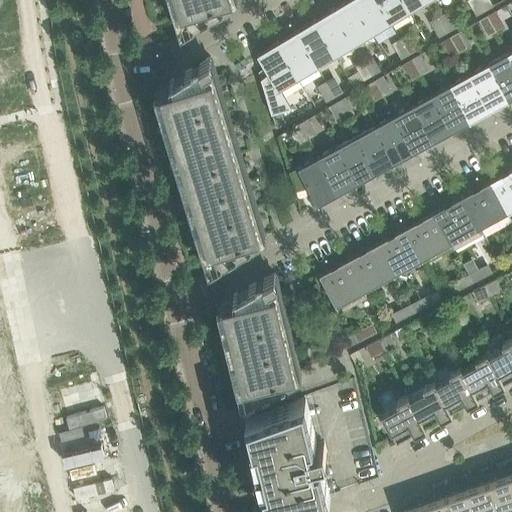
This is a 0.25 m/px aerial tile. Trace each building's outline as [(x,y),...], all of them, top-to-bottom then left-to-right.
[(179,0),(182,11),(209,3),(209,2),(215,0),(215,1),(216,1),(218,0),(179,0)] [(353,0),(345,0),(333,8),(354,43),(372,32),(353,0)] [(378,0),(353,0),(372,32),(391,20),(378,0)] [(403,0),(378,0),(391,20),(409,9),(403,0)] [(403,0),(409,9),(424,0),(403,0)] [(479,0),(471,0),(477,14),(485,9),(479,0)] [(479,0),(485,9),(493,4),(489,0),(479,0)] [(333,8),(314,19),(335,54),(354,43),(333,8)] [(488,14),(495,27),(501,23),(496,10),(488,14)] [(440,18),(447,30),(456,26),(446,14),(440,18)] [(488,14),(480,19),(489,31),(495,27),(488,14)] [(440,18),(434,21),(439,35),(447,30),(440,18)] [(314,19),(296,30),(316,65),(335,54),(314,19)] [(296,30),(277,41),(298,76),(316,65),(296,30)] [(458,31),(450,36),(457,49),(464,45),(458,31)] [(402,39),(410,52),(418,47),(409,36),(402,39)] [(450,36),(442,40),(451,52),(457,49),(450,36)] [(402,39),(396,43),(401,57),(410,52),(402,39)] [(277,41),(257,53),(269,71),(261,78),(272,112),(279,110),(292,106),(280,87),(298,76),(277,41)] [(511,58),(508,51),(489,62),(510,101),(511,99),(511,58)] [(420,53),(412,58),(419,70),(426,67),(420,53)] [(192,67),(185,71),(179,75),(181,82),(161,88),(210,249),(237,241),(236,240),(244,238),(244,239),(262,233),(213,72),(207,68),(215,64),(214,63),(210,57),(211,56),(200,62),(193,67),(192,67)] [(364,61),(372,74),(380,69),(371,57),(364,61)] [(412,58),(404,62),(413,74),(419,70),(412,58)] [(364,61),(358,65),(364,78),(372,74),(364,61)] [(489,62),(470,72),(491,111),(510,101),(489,62)] [(470,72),(451,83),(472,122),(491,111),(470,72)] [(375,79),(382,92),(388,88),(383,74),(375,79)] [(334,79),(327,82),(335,95),(343,90),(334,79)] [(375,79),(367,84),(376,95),(382,92),(375,79)] [(327,82),(321,86),(326,100),(335,95),(327,82)] [(451,83),(432,93),(453,132),(472,122),(451,83)] [(432,93),(413,103),(434,142),(453,132),(432,93)] [(337,100),(344,113),(351,110),(346,96),(337,100)] [(337,100),(329,105),(338,117),(344,113),(337,100)] [(413,103),(394,114),(415,151),(434,142),(413,103)] [(279,110),(272,112),(276,126),(285,123),(279,110)] [(394,114),(375,124),(395,160),(396,160),(415,151),(394,114)] [(300,122),(307,135),(313,131),(308,117),(300,122)] [(300,122),(292,127),(301,138),(307,135),(300,122)] [(375,124),(356,135),(376,171),(377,170),(398,162),(396,160),(395,160),(375,124)] [(356,135),(337,145),(357,181),(358,181),(379,173),(377,170),(376,171),(356,135)] [(337,145),(318,155),(338,192),(339,191),(360,183),(358,181),(357,181),(337,145)] [(297,190),(308,184),(318,203),(320,201),(341,194),(339,191),(338,192),(318,155),(290,171),(296,190),(297,190)] [(511,167),(510,169),(503,173),(502,173),(492,178),(508,209),(511,207),(511,167)] [(474,188),(463,194),(480,225),(480,224),(508,209),(492,178),(481,184),(474,188)] [(445,204),(434,210),(451,240),(451,241),(454,247),(484,231),(480,224),(480,225),(463,194),(452,200),(453,200),(445,204)] [(424,216),(417,220),(406,225),(423,256),(451,241),(451,240),(434,210),(424,216)] [(388,235),(377,241),(394,272),(423,256),(406,225),(395,231),(396,232),(388,236),(388,235)] [(360,251),(349,257),(366,287),(394,272),(377,241),(367,247),(360,251)] [(339,262),(339,263),(331,267),(331,266),(320,273),(338,306),(340,310),(368,294),(370,294),(366,287),(349,257),(339,262)] [(469,273),(473,281),(491,271),(488,272),(485,265),(487,264),(469,273)] [(278,279),(275,273),(276,273),(275,272),(264,278),(256,282),(249,286),(242,289),(244,297),(224,302),(244,384),(271,378),(271,377),(277,375),(277,376),(297,371),(277,289),(273,290),(271,284),(279,280),(278,279)] [(469,273),(452,282),(454,281),(458,288),(455,289),(456,290),(473,281),(469,273)] [(485,284),(490,294),(502,288),(497,277),(485,284)] [(485,284),(472,290),(478,301),(490,294),(485,284)] [(429,293),(411,303),(415,310),(433,301),(431,302),(427,295),(429,294),(429,293)] [(0,297),(0,368),(14,366),(9,339),(13,339),(8,317),(4,317),(0,297)] [(396,311),(400,318),(398,319),(415,310),(411,303),(394,311),(394,312),(396,311)] [(443,305),(431,311),(437,322),(449,316),(443,305)] [(431,311),(419,318),(424,328),(437,322),(431,311)] [(371,323),(336,341),(339,340),(342,347),(340,349),(375,331),(375,330),(373,332),(369,325),(372,323),(371,323)] [(396,343),(390,332),(378,339),(384,349),(396,343)] [(501,333),(481,343),(485,351),(487,350),(504,383),(506,382),(504,380),(511,375),(511,336),(505,340),(501,333)] [(378,339),(366,345),(371,356),(384,349),(378,339)] [(479,396),(478,394),(493,386),(494,388),(504,383),(487,350),(485,351),(476,356),(478,358),(463,367),(462,364),(460,365),(478,397),(479,396)] [(460,365),(450,370),(451,373),(437,381),(435,378),(434,379),(452,411),(453,411),(452,408),(466,400),(468,403),(478,397),(460,365)] [(0,368),(0,393),(19,389),(19,386),(23,385),(19,368),(15,369),(14,366),(0,368)] [(429,370),(419,376),(421,379),(405,387),(408,393),(426,426),(427,425),(425,423),(440,415),(441,417),(452,411),(434,379),(429,370)] [(19,389),(0,393),(0,417),(24,413),(24,410),(28,409),(24,391),(20,392),(19,389)] [(399,402),(382,411),(397,438),(414,429),(415,432),(426,426),(408,393),(397,399),(399,402)] [(306,394),(246,416),(252,440),(251,440),(255,454),(261,452),(265,471),(259,472),(263,486),(269,511),(282,511),(331,494),(322,458),(312,461),(310,456),(327,452),(324,440),(308,445),(306,440),(317,437),(306,395),(306,394)] [(0,450),(32,442),(30,434),(32,433),(29,419),(26,419),(24,413),(0,417),(0,450)] [(32,442),(0,450),(0,475),(39,465),(38,462),(40,461),(36,444),(33,444),(32,442)] [(39,465),(0,475),(0,502),(49,489),(42,464),(39,465)] [(511,485),(508,474),(488,481),(498,511),(509,511),(511,511),(511,485)] [(475,511),(498,511),(488,481),(467,488),(475,511)] [(475,511),(467,488),(447,495),(452,511),(475,511)] [(55,511),(49,489),(0,502),(0,505),(1,511),(55,511)] [(452,511),(447,495),(426,502),(429,511),(452,511)] [(429,511),(426,502),(405,510),(405,511),(429,511)]
